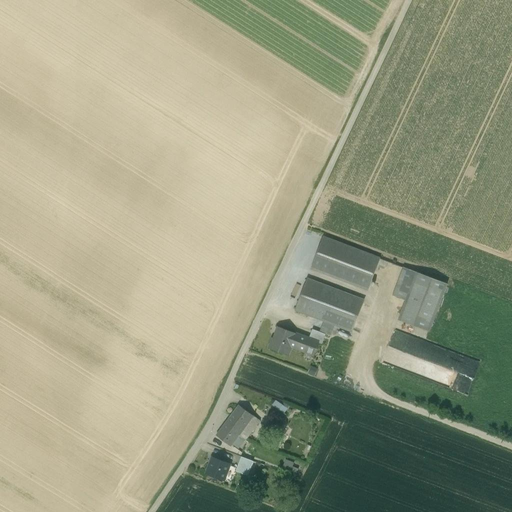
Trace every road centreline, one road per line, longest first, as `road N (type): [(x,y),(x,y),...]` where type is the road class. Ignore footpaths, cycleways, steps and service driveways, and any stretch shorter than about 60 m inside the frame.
road 1 (track): [(152,511),(206,433),(408,0)]
road 2 (track): [(511,445),(374,388),(363,351),(395,269)]
